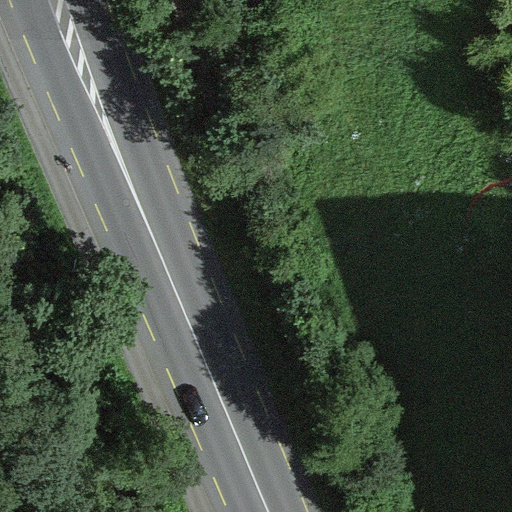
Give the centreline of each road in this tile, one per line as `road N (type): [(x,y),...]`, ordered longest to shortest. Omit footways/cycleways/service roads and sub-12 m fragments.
road 1 (secondary): [(269,511),(149,226)]
road 2 (secondary): [(29,0),(61,84),(149,226)]
road 3 (secondary): [(149,226),(83,0)]
